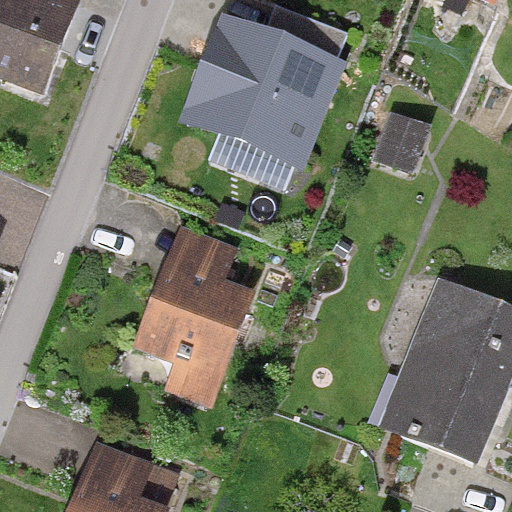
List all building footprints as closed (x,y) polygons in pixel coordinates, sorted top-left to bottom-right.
[(75,0),(0,0),(0,74),(40,90),(75,0)] [(336,71),(226,28),(189,120),(299,164),(336,71)] [(434,126),(390,109),(372,159),(416,175),(434,126)] [(213,395),(250,299),(214,286),(224,259),(185,244),(147,344),(192,361),(183,384),(213,395)] [(511,367),(511,317),(442,289),(386,426),(474,461),(511,367)] [(142,511),(84,492),(77,511),(142,511)]
